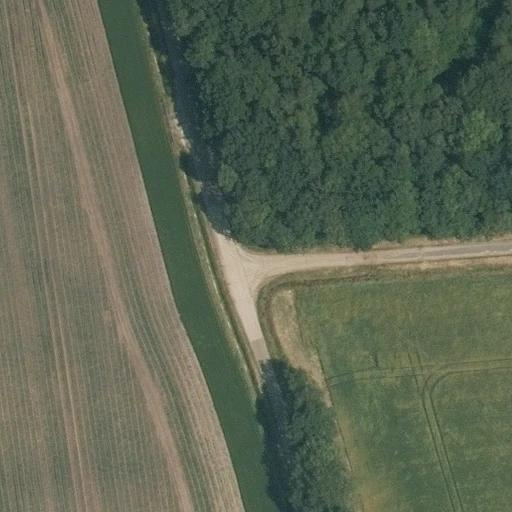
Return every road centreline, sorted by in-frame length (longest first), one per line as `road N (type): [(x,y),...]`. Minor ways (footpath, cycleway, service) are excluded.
road 1 (unclassified): [(231,268),(511,246)]
road 2 (unclassified): [(231,268),(161,0)]
road 3 (unclassified): [(308,511),(231,268)]
